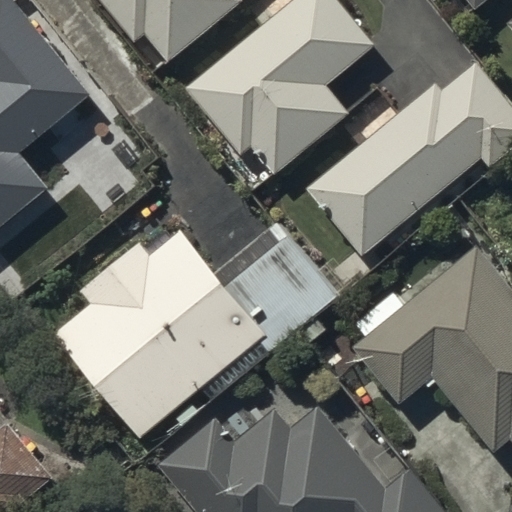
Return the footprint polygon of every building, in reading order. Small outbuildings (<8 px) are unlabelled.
[(106,0),(137,37),(148,29),(171,57),(239,0),(106,0)] [(343,0),(290,0),(188,83),(243,151),(254,142),(277,170),(351,109),(328,82),(377,41),(343,0)] [(99,159),(102,157),(24,60),(32,54),(5,20),(0,23),(0,218),(33,192),(43,204),(47,202),(59,217),(111,175),(99,159)] [(442,87),(436,80),(309,184),(364,251),(484,153),(492,162),(511,145),(511,97),(478,57),(442,87)] [(143,239),(82,288),(92,300),(57,328),(143,434),(270,331),(184,225),(152,250),(143,239)] [(511,283),(479,243),(356,343),(401,398),(434,371),(496,447),(511,433),(511,283)] [(218,413),(160,461),(202,511),(451,511),(411,463),(389,481),(321,400),(293,423),(278,404),(237,437),(218,413)] [(0,511),(7,511),(56,472),(11,418),(0,426),(0,511)]
